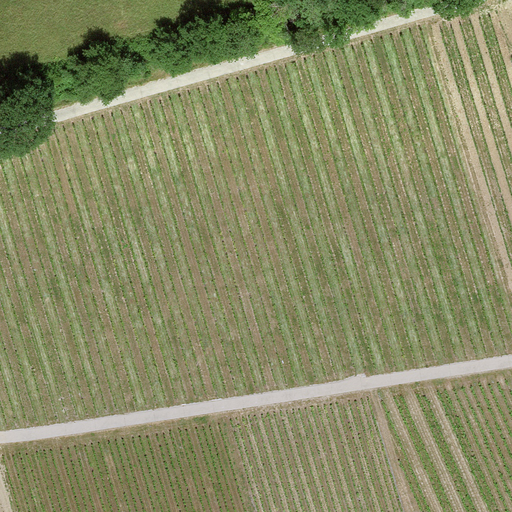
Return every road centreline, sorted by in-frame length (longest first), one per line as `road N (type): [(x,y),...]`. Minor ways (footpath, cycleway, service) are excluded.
road 1 (track): [(511,360),(0,436)]
road 2 (track): [(466,0),(0,130)]
